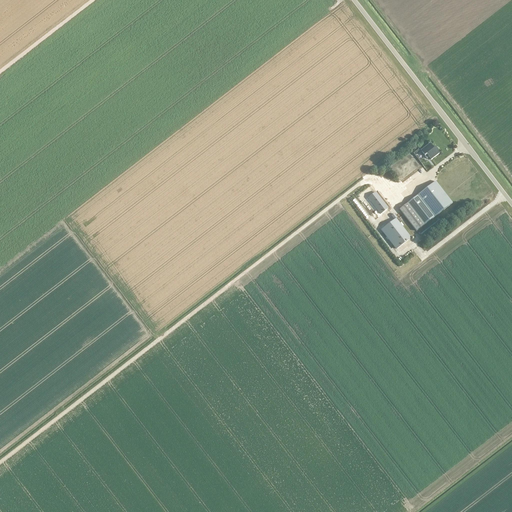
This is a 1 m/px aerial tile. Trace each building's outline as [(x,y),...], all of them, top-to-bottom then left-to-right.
[(426,159),(428,157),(430,160),(431,160),(430,160),(438,153),(439,154),(435,148),(433,149),(429,144),(429,145),(421,151),(420,151),(426,159)] [(452,203),(435,181),(416,196),(433,218),(452,203)] [(368,198),(380,214),(388,209),(375,193),(368,198)] [(433,218),(416,196),(407,204),(424,226),(433,218)] [(410,239),(395,219),(394,220),(382,230),(396,249),(410,239)] [(394,258),(398,255),(386,235),(381,238),(394,258)]
